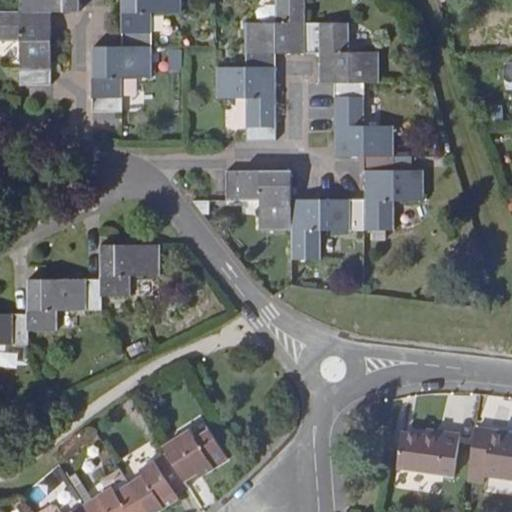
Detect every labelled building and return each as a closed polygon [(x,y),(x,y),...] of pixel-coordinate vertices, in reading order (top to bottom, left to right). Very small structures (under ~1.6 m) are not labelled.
[(21,0),(22,7),(0,5),(0,41),(20,42),(20,85),(50,85),(51,6),(80,7),(80,0),(21,0)] [(181,0),(122,0),(122,46),(94,46),(93,113),(122,113),(122,78),(152,78),(152,13),(182,13),(181,0)] [(305,52),(306,23),(306,0),(275,0),(276,23),(247,23),(246,67),(275,67),(275,52),(305,52)] [(335,82),(364,82),(379,82),(380,52),(349,51),(350,23),(306,23),(305,52),(321,52),(322,82),(335,82)] [(275,67),(246,67),(217,68),(216,98),(247,98),(246,142),(275,141),(275,67)] [(364,127),(364,82),(335,82),(335,156),(363,157),(363,200),(291,200),(291,230),(291,260),(321,260),(321,230),(394,231),(394,201),(423,201),(424,171),(394,171),(394,127),(364,127)] [(261,230),(291,230),(291,200),(291,171),(226,171),(226,201),(261,201),(261,230)] [(336,257),(337,234),(322,233),(322,257),(336,257)] [(0,345),(11,345),(28,345),(28,332),(57,332),(57,311),(86,311),(100,311),(101,297),(130,297),(130,277),(161,278),(161,246),(101,246),(100,279),(28,279),(27,314),(0,313),(0,345)] [(508,433),(477,428),(471,465),(486,467),(485,474),(511,478),(511,439),(507,439),(508,433)] [(192,429),(165,446),(169,453),(183,476),(196,468),(199,472),(203,477),(230,461),(212,431),(197,439),(192,429)] [(428,430),(427,436),(444,439),(445,432),(428,430)] [(444,439),(427,436),(404,432),(398,467),(455,475),(462,434),(445,432),(444,439)] [(134,488),(148,511),(161,511),(182,499),(177,490),(188,483),(186,480),(183,476),(169,453),(141,470),(146,477),(147,480),(134,488)] [(26,488),(40,508),(73,486),(59,465),(26,488)] [(87,505),(91,511),(148,511),(134,488),(120,496),(118,493),(115,487),(87,505)]
